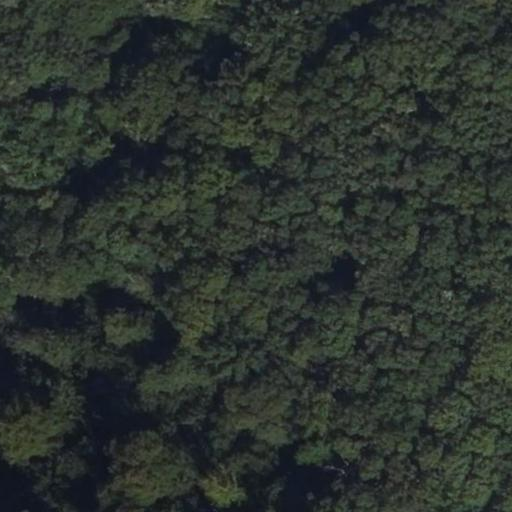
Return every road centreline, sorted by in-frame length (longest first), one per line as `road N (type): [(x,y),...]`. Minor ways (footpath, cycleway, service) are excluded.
road 1 (track): [(370,511),(427,281),(442,93),(468,0)]
road 2 (track): [(0,107),(144,83),(232,0)]
